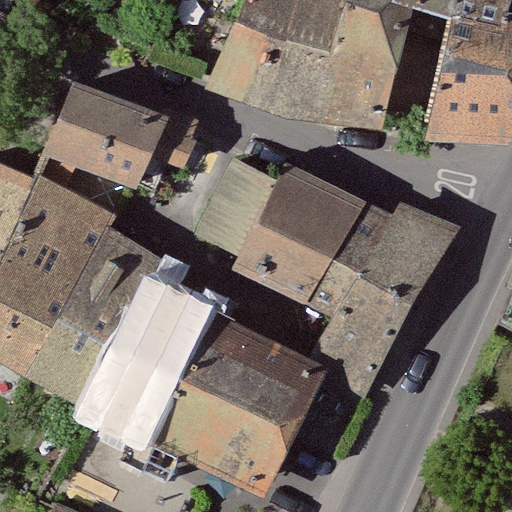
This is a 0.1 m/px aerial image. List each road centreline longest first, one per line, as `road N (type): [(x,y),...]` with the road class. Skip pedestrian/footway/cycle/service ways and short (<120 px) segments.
road 1 (residential): [(511,200),(305,145),(0,23)]
road 2 (secondary): [(511,203),(368,511)]
